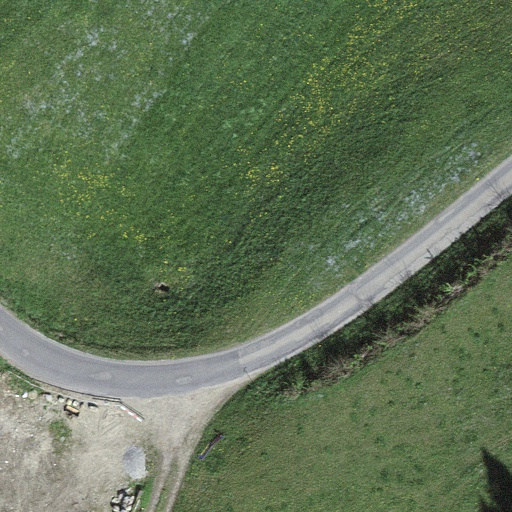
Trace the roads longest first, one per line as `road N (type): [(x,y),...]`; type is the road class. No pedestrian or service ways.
road 1 (unclassified): [(0,329),(62,368),(110,379),(149,380),(241,361),(342,307),(511,173)]
road 2 (track): [(160,511),(196,372)]
